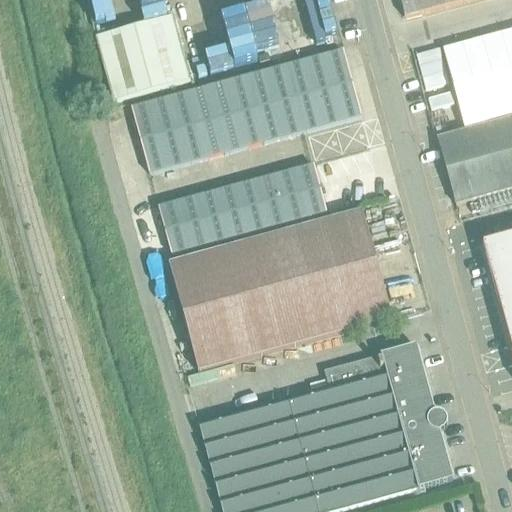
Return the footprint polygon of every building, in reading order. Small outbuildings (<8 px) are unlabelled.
[(399,0),(404,19),(471,0),(399,0)] [(172,21),(96,42),(112,106),(190,86),(172,21)] [(439,46),(421,52),(434,97),(452,92),(439,46)] [(129,111),(147,176),(359,118),(341,52),(129,111)] [(511,121),(438,141),(455,206),(511,190),(511,121)] [(156,210),(169,257),(325,214),(312,167),(156,210)] [(389,320),(372,257),(360,213),(167,266),(197,372),(389,320)] [(511,239),(483,248),(511,354),(511,239)] [(398,295),(417,293),(415,284),(397,287),(398,295)] [(416,350),(415,350),(381,359),(325,374),(330,391),(198,427),(221,511),(348,511),(417,493),(417,494),(452,485),(452,484),(453,484),(453,483),(453,482),(417,351),(417,350),(416,350)]
